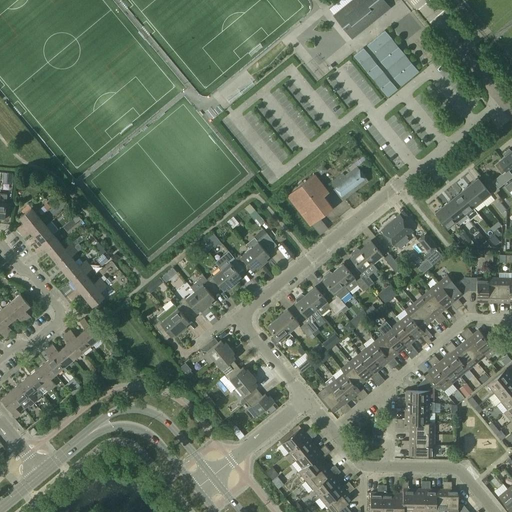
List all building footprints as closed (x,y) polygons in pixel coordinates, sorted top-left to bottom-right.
[(383,0),(351,0),(333,15),(352,38),(390,8),(383,0)] [(384,30),(368,44),(388,69),(401,85),(418,72),(384,30)] [(354,55),(388,96),(397,89),(363,48),(354,55)] [(503,153),(504,156),(494,164),(501,174),(492,181),(498,188),(511,176),(511,173),(508,169),(511,165),(511,149),(511,151),(509,148),(503,153)] [(325,167),(322,164),(316,168),(321,174),(324,172),(325,167)] [(368,180),(357,165),(344,175),(343,173),(331,182),(344,199),(368,180)] [(13,173),(4,172),(3,180),(12,181),(13,173)] [(315,174),(287,195),(310,225),(330,209),(321,197),(328,191),(315,174)] [(482,200),(491,193),(478,177),(469,184),(482,200)] [(469,184),(461,191),(473,207),(482,200),(469,184)] [(465,214),(473,207),(461,191),(452,198),(465,214)] [(67,202),(63,197),(59,201),(62,205),(67,202)] [(443,205),(456,221),(465,214),(452,198),(443,205)] [(244,208),(259,226),(265,222),(250,203),(244,208)] [(506,209),(502,204),(497,208),(501,213),(506,209)] [(443,205),(435,212),(447,228),(456,221),(443,205)] [(17,227),(20,232),(39,216),(31,207),(19,217),(23,222),(17,227)] [(74,209),(69,213),(73,218),(77,214),(74,209)] [(400,214),(381,229),(395,246),(413,230),(400,214)] [(30,230),(34,235),(46,225),(39,216),(20,232),(23,236),(30,230)] [(31,245),(34,249),(53,234),(46,225),(34,235),(38,239),(31,245)] [(211,245),(217,241),(219,243),(221,241),(212,231),(205,237),(211,245)] [(426,232),(418,239),(428,251),(436,245),(426,232)] [(246,244),(249,248),(262,264),(268,259),(266,257),(269,255),(267,251),(276,244),(267,233),(257,240),(254,237),(246,244)] [(49,253),(60,243),(53,234),(34,249),(38,253),(45,248),(49,253)] [(500,241),(494,235),(489,239),(495,245),(500,241)] [(361,249),(372,262),(382,254),(371,241),(361,249)] [(49,253),(56,262),(75,246),(71,242),(65,248),(60,243),(49,253)] [(75,246),(56,262),(63,270),(75,261),(71,256),(78,250),(75,246)] [(435,246),(424,255),(427,259),(418,266),(423,272),(442,256),(435,246)] [(235,258),(242,267),(243,269),(248,265),(252,269),(255,266),(257,268),(262,264),(249,248),(241,255),(240,254),(235,258)] [(377,269),(372,262),(361,249),(360,250),(357,248),(351,253),(352,256),(351,257),(365,274),(366,273),(368,276),(377,269)] [(238,278),(241,275),(237,271),(242,267),(235,258),(229,251),(215,262),(221,268),(233,284),(239,279),(238,278)] [(103,254),(98,257),(104,264),(108,260),(103,254)] [(401,268),(389,254),(384,258),(395,272),(401,268)] [(63,270),(70,279),(89,264),(86,260),(79,265),(75,261),(63,270)] [(343,263),(333,272),(349,292),(358,284),(355,281),(357,280),(343,263)] [(89,264),(70,279),(78,288),(90,278),(86,273),(93,268),(89,264)] [(211,274),(206,278),(215,289),(220,285),(223,289),(227,286),(228,288),(233,284),(221,268),(212,275),(211,274)] [(324,279),(323,280),(337,297),(333,300),(341,309),(346,306),(340,299),(349,292),(333,272),(332,272),(329,271),(323,276),(324,279)] [(167,272),(162,276),(166,281),(171,277),(167,272)] [(369,287),(374,283),(368,276),(366,273),(365,274),(361,277),(369,287)] [(468,290),(470,290),(471,277),(465,277),(455,284),(447,274),(438,282),(453,299),(462,292),(463,294),(468,290)] [(78,288),(85,297),(104,281),(100,277),(93,283),(90,278),(78,288)] [(369,287),(361,277),(357,280),(355,281),(358,284),(363,291),(369,287)] [(476,302),(487,302),(488,277),(477,277),(471,277),(470,290),(476,290),(476,302)] [(487,302),(498,302),(499,277),(488,277),(487,302)] [(498,302),(509,302),(510,277),(499,277),(498,302)] [(202,283),(194,290),(207,306),(212,301),(211,300),(214,297),(210,292),(215,289),(206,278),(201,282),(202,283)] [(104,281),(85,297),(93,306),(105,296),(100,291),(107,285),(104,281)] [(445,306),(453,299),(438,282),(430,288),(445,306)] [(333,300),(329,303),(315,286),(305,295),(322,315),(331,308),(336,314),(341,309),(333,300)] [(436,313),(445,306),(430,288),(422,295),(436,313)] [(179,300),(181,302),(188,311),(193,307),(196,311),(200,309),(201,310),(207,306),(194,290),(185,297),(184,296),(179,300)] [(382,299),(386,303),(396,294),(393,290),(382,299)] [(20,293),(11,301),(27,319),(31,316),(25,309),(30,305),(20,293)] [(296,302),(295,303),(309,320),(305,323),(313,332),(318,328),(313,322),(322,315),(305,295),(304,295),(301,294),(295,299),(296,302)] [(428,320),(436,313),(422,295),(414,302),(428,320)] [(454,301),(459,307),(462,304),(458,298),(454,301)] [(23,323),(27,319),(11,301),(2,308),(12,320),(17,316),(23,323)] [(456,309),(459,307),(454,301),(451,304),(456,309)] [(189,321),(185,316),(190,313),(188,311),(181,302),(176,306),(173,303),(165,310),(181,330),(187,325),(185,324),(189,321)] [(423,324),(428,320),(414,302),(405,309),(408,313),(420,327),(420,326),(423,324)] [(372,306),(365,311),(369,316),(376,310),(372,306)] [(12,320),(2,308),(0,309),(0,322),(9,334),(13,331),(7,324),(12,320)] [(277,318),(289,331),(299,323),(287,309),(277,318)] [(163,335),(168,331),(171,335),(174,332),(176,334),(181,330),(165,310),(157,317),(159,320),(154,324),(163,335)] [(438,315),(442,320),(446,318),(441,312),(438,315)] [(408,313),(400,320),(414,337),(419,333),(423,330),(420,327),(408,313)] [(86,329),(81,333),(91,345),(103,335),(90,319),(87,322),(85,318),(80,322),(86,329)] [(283,335),(289,331),(277,318),(267,326),(281,343),(286,339),(283,335)] [(377,327),(382,333),(390,326),(385,320),(377,327)] [(407,346),(412,352),(415,355),(418,353),(415,349),(409,342),(414,337),(400,320),(391,327),(407,346)] [(0,331),(5,337),(9,334),(0,322),(0,331)] [(300,327),(308,337),(313,332),(305,323),(300,327)] [(423,330),(429,338),(432,336),(423,324),(420,326),(420,327),(423,330)] [(415,355),(412,352),(407,346),(391,327),(383,333),(397,351),(402,347),(404,348),(408,354),(411,358),(415,355)] [(82,352),(91,345),(81,333),(76,336),(71,330),(67,333),(82,352)] [(432,341),(429,338),(423,330),(419,333),(428,345),(432,341)] [(466,339),(469,336),(465,330),(461,333),(466,339)] [(502,347),(491,334),(486,338),(479,330),(471,337),(485,355),(488,359),(502,347)] [(73,359),(82,352),(67,333),(63,336),(68,343),(63,347),(73,359)] [(335,333),(322,342),(327,349),(340,340),(335,333)] [(389,358),(397,351),(383,333),(374,340),(389,358)] [(477,362),(485,355),(471,337),(462,344),(477,362)] [(214,359),(229,346),(225,341),(223,343),(220,339),(216,343),(212,338),(200,348),(204,353),(202,355),(209,363),(214,359)] [(381,365),(389,358),(374,340),(366,347),(381,365)] [(451,341),(448,344),(453,350),(456,347),(451,341)] [(49,347),(64,366),(73,359),(63,347),(59,351),(53,344),(49,347)] [(469,369),(477,362),(462,344),(454,351),(469,369)] [(219,369),(223,374),(234,365),(231,360),(235,357),(232,354),(234,352),(229,346),(214,359),(221,368),(219,369)] [(55,374),(64,366),(49,347),(45,351),(50,357),(46,361),(55,374)] [(385,380),(376,369),(381,365),(366,347),(358,354),(372,372),(381,383),(385,380)] [(469,369),(454,351),(446,358),(460,376),(469,386),(474,382),(466,371),(469,369)] [(378,386),(381,383),(372,372),(358,354),(349,361),(364,379),(369,374),(378,386)] [(431,357),(436,363),(439,360),(435,355),(431,357)] [(297,367),(302,372),(314,362),(310,357),(297,367)] [(433,366),(436,363),(431,357),(428,360),(433,366)] [(446,358),(437,365),(452,383),(460,376),(446,358)] [(392,368),(395,365),(390,360),(387,362),(392,368)] [(50,378),(55,374),(46,361),(37,369),(52,388),(56,385),(50,378)] [(356,385),(364,379),(349,361),(340,368),(343,372),(344,372),(355,385),(356,385)] [(229,378),(236,386),(251,373),(247,368),(245,370),(242,366),(238,370),(234,365),(223,374),(228,379),(229,378)] [(443,390),(452,383),(437,365),(429,372),(424,376),(426,378),(433,387),(438,384),(443,390)] [(48,391),(52,388),(37,369),(28,376),(38,388),(42,384),(48,391)] [(487,384),(494,392),(511,378),(505,369),(487,384)] [(344,372),(343,372),(335,378),(350,396),(359,389),(356,385),(355,385),(344,372)] [(483,383),(489,377),(484,372),(478,377),(483,383)] [(245,401),(256,392),(253,387),(257,384),(254,380),(256,379),(251,373),(236,386),(243,395),(242,396),(243,398),(241,400),(240,402),(242,404),(245,401)] [(33,392),(38,388),(28,376),(19,383),(35,402),(39,399),(33,392)] [(325,382),(327,385),(342,403),(350,396),(335,378),(333,376),(325,382)] [(417,390),(430,390),(433,387),(426,378),(417,385),(417,390)] [(494,392),(501,401),(511,391),(511,378),(494,392)] [(19,383),(10,391),(20,403),(25,408),(29,404),(30,406),(35,402),(19,383)] [(473,391),(467,384),(459,389),(466,397),(473,391)] [(333,410),(342,403),(327,385),(318,392),(333,410)] [(364,397),(368,394),(363,388),(360,391),(364,397)] [(407,390),(407,401),(430,401),(430,390),(417,390),(407,390)] [(20,403),(10,391),(1,398),(16,417),(21,413),(15,407),(20,403)] [(361,399),(364,397),(360,391),(356,394),(361,399)] [(511,391),(501,401),(507,409),(508,409),(511,405),(511,391)] [(256,392),(245,401),(250,406),(251,405),(259,414),(274,401),(269,395),(267,396),(265,393),(260,397),(256,392)] [(468,399),(475,408),(479,405),(472,396),(468,399)] [(430,401),(407,401),(407,412),(430,412),(434,412),(434,402),(430,401)] [(344,413),(348,410),(343,404),(340,407),(344,413)] [(429,423),(430,422),(430,412),(407,412),(407,419),(397,418),(397,423),(405,423),(411,423),(429,423)] [(411,423),(411,434),(434,434),(434,422),(430,422),(429,423),(411,423)] [(33,426),(28,431),(32,435),(37,431),(33,426)] [(281,443),(289,452),(306,437),(299,429),(281,443)] [(496,433),(501,440),(506,436),(500,430),(496,433)] [(316,434),(314,431),(308,436),(311,439),(316,434)] [(411,434),(411,444),(434,445),(434,434),(411,434)] [(289,452),(295,460),(313,446),(306,437),(289,452)] [(319,449),(322,453),(327,448),(325,444),(319,449)] [(434,456),(434,445),(411,444),(411,456),(434,456)] [(320,454),(313,446),(295,460),(302,468),(316,457),(317,457),(320,454)] [(298,471),(305,480),(323,465),(317,457),(316,457),(302,468),(298,471)] [(329,469),(332,472),(338,468),(335,464),(329,469)] [(305,480),(313,488),(330,474),(323,465),(305,480)] [(271,467),(266,471),(272,479),(277,474),(271,467)] [(340,471),(338,468),(332,472),(334,476),(340,471)] [(313,488),(319,497),(329,488),(337,482),(330,474),(313,488)] [(403,490),(404,480),(399,480),(399,494),(393,494),(392,511),(403,511),(403,495),(403,490)] [(413,511),(414,490),(408,490),(408,480),(404,480),(403,490),(403,495),(403,511),(413,511)] [(421,480),(421,490),(414,490),(413,511),(424,511),(425,490),(426,481),(421,480)] [(343,486),(346,489),(346,488),(351,484),(349,481),(343,486)] [(426,481),(425,490),(424,511),(435,511),(436,490),(430,490),(430,481),(426,481)] [(435,511),(446,511),(447,491),(447,481),(443,481),(443,491),(436,490),(435,511)] [(447,491),(446,511),(457,511),(458,491),(451,491),(451,481),(447,481),(447,491)] [(319,497),(326,505),(344,490),(337,482),(329,488),(319,497)] [(382,488),(382,484),(378,484),(377,494),(370,494),(370,511),(381,511),(382,494),(382,488)] [(382,488),(382,494),(381,511),(392,511),(393,494),(386,494),(386,485),(382,484),(382,488)] [(511,511),(511,494),(507,488),(498,495),(511,511)] [(332,511),(351,511),(345,504),(351,499),(344,490),(326,505),(332,511)] [(286,497),(292,505),(295,503),(288,495),(286,497)]
